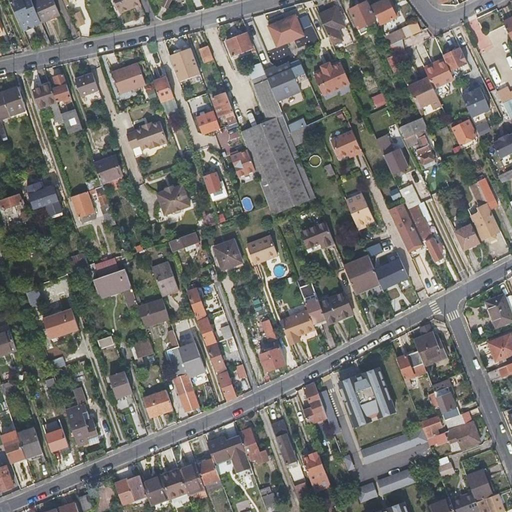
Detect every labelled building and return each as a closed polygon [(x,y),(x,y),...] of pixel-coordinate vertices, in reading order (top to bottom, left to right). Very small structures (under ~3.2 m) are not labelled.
[(33,25),(40,22),(30,0),(8,0),(20,28),(32,23),(33,25)] [(30,0),(40,22),(59,15),(52,0),(30,0)] [(115,0),(120,13),(141,4),(138,0),(115,0)] [(378,25),(366,0),(349,8),(361,33),(378,25)] [(397,16),(389,0),(381,0),(373,4),(381,23),(397,16)] [(335,6),(318,14),(335,49),(352,41),(335,6)] [(295,13),(269,24),(279,46),(305,35),(295,13)] [(84,23),(77,26),(82,38),(88,35),(84,23)] [(388,46),(406,37),(401,28),(383,36),(388,46)] [(232,54),(251,46),(245,30),(226,38),(232,54)] [(213,58),(208,46),(200,49),(204,62),(213,58)] [(200,73),(190,47),(168,54),(178,81),(200,73)] [(393,57),(389,48),(384,51),(388,59),(393,57)] [(460,49),(444,57),(444,58),(453,77),(459,74),(457,68),(467,63),(460,49)] [(453,77),(444,58),(436,62),(439,68),(427,74),(428,77),(433,89),(455,80),(453,77)] [(263,71),(264,73),(269,86),(273,96),(298,85),(289,63),(288,61),(275,66),(263,71)] [(263,71),(259,62),(246,67),(251,78),(264,73),(263,71)] [(436,62),(424,68),(427,74),(439,68),(436,62)] [(145,82),(138,63),(113,72),(120,91),(145,82)] [(314,75),(324,96),(351,85),(349,82),(341,64),(332,67),(323,70),(323,71),(314,75)] [(496,85),(502,83),(498,72),(492,74),(496,85)] [(57,84),(52,86),(57,101),(65,99),(66,101),(72,99),(64,73),(54,76),(57,84)] [(101,96),(93,73),(74,79),(81,96),(84,95),(86,101),(101,96)] [(251,78),(255,90),(269,86),(264,73),(251,78)] [(179,111),(167,77),(153,82),(159,98),(165,115),(179,111)] [(428,77),(426,78),(437,101),(445,118),(446,118),(435,94),(433,89),(428,77)] [(437,101),(426,78),(420,80),(421,82),(416,84),(415,83),(407,86),(418,110),(437,101)] [(52,86),(50,83),(35,89),(41,107),(50,104),(57,101),(52,86)] [(269,86),(255,90),(267,120),(282,114),(273,96),(269,86)] [(475,91),(462,97),(472,118),(490,110),(480,86),(474,89),(475,91)] [(27,111),(18,87),(0,92),(0,119),(27,111)] [(232,108),(225,92),(212,98),(218,114),(227,110),(232,108)] [(386,100),(383,93),(372,98),(375,104),(386,100)] [(506,110),(510,119),(511,118),(511,99),(503,104),(506,110)] [(57,101),(50,104),(56,122),(63,120),(61,113),(57,101)] [(61,113),(63,120),(68,134),(83,128),(76,108),(61,113)] [(232,123),(236,121),(232,108),(227,110),(232,123)] [(324,118),(320,109),(299,117),(297,118),(301,127),(303,126),(312,122),(324,118)] [(220,127),(214,111),(199,117),(205,133),(214,129),(220,127)] [(294,145),(289,132),(282,114),(267,120),(240,130),(247,149),(254,170),(267,203),(271,213),(315,196),(294,145)] [(404,140),(427,129),(426,127),(421,117),(398,128),(404,140)] [(8,143),(0,119),(0,130),(5,144),(8,143)] [(126,134),(131,148),(139,145),(141,149),(149,146),(150,148),(167,142),(159,121),(151,124),(150,123),(142,126),(142,128),(134,131),(126,134)] [(455,123),(450,126),(458,144),(476,135),(469,121),(462,124),(457,126),(455,123)] [(487,121),(477,126),(481,135),(491,130),(487,121)] [(312,122),(303,126),(301,127),(289,132),(294,145),(318,135),(312,122)] [(239,140),(235,128),(216,134),(220,146),(239,140)] [(424,134),(428,132),(427,129),(404,140),(408,148),(415,145),(423,164),(433,159),(426,144),(428,143),(424,134)] [(359,144),(353,131),(331,140),(339,158),(349,154),(361,149),(359,144)] [(511,153),(511,135),(494,144),(501,158),(511,153)] [(377,142),(391,172),(398,169),(406,165),(408,165),(401,151),(394,154),(387,138),(377,142)] [(238,176),(254,170),(247,149),(238,152),(238,150),(230,154),(238,176)] [(361,149),(349,154),(351,159),(363,153),(361,149)] [(94,161),(101,182),(123,174),(116,154),(94,161)] [(335,175),(330,164),(325,166),(329,177),(335,175)] [(511,169),(498,176),(502,183),(511,178),(511,169)] [(203,177),(209,193),(221,188),(215,173),(203,177)] [(484,180),(477,184),(490,211),(497,207),(484,180)] [(64,211),(55,185),(46,189),(43,181),(30,185),(38,207),(51,203),(55,214),(64,211)] [(157,194),(164,215),(172,212),(176,214),(181,212),(183,208),(190,205),(182,184),(174,188),(166,191),(157,194)] [(494,234),(499,231),(490,211),(477,184),(470,187),(486,221),(477,226),(483,239),(488,237),(494,234)] [(86,192),(87,196),(104,190),(103,186),(86,192)] [(408,211),(420,205),(412,187),(400,192),(404,201),(408,211)] [(86,192),(72,197),(80,217),(82,217),(83,222),(98,218),(95,212),(93,213),(87,196),(86,192)] [(19,193),(0,200),(0,204),(2,210),(23,203),(19,193)] [(113,216),(105,193),(99,195),(107,218),(113,216)] [(363,194),(345,201),(356,227),(364,225),(365,227),(375,223),(363,194)] [(249,196),(241,200),(246,211),(254,208),(249,196)] [(407,250),(420,245),(401,202),(388,208),(407,250)] [(428,224),(432,222),(424,205),(409,212),(426,249),(429,247),(435,261),(444,258),(428,224)] [(200,212),(206,227),(220,222),(216,212),(206,216),(204,211),(200,212)] [(321,246),(333,242),(325,221),(300,231),(306,246),(320,241),(321,246)] [(464,251),(480,243),(472,225),(455,233),(464,251)] [(179,236),(168,240),(172,249),(197,240),(195,231),(179,236)] [(246,245),(247,247),(252,260),(253,264),(277,255),(270,236),(246,245)] [(242,263),(234,241),(214,248),(222,270),(242,263)] [(134,244),(136,251),(144,249),(141,242),(134,244)] [(407,250),(409,255),(422,250),(420,245),(407,250)] [(368,255),(372,264),(378,261),(372,246),(365,249),(368,255)] [(89,266),(85,253),(68,260),(72,272),(89,266)] [(349,281),(354,292),(379,282),(372,264),(368,255),(343,265),(349,281)] [(121,257),(115,259),(119,270),(125,268),(121,257)] [(95,267),(99,277),(119,270),(115,259),(95,265),(95,267)] [(401,260),(410,278),(411,278),(403,259),(401,260)] [(168,260),(152,266),(162,295),(179,288),(168,260)] [(389,287),(410,278),(401,260),(381,268),(389,287)] [(95,267),(90,269),(94,279),(99,277),(95,267)] [(94,279),(100,298),(109,294),(108,290),(122,286),(123,289),(130,309),(138,306),(125,268),(119,270),(99,277),(94,279)] [(307,311),(312,323),(325,318),(318,300),(312,283),(299,288),(307,311)] [(108,290),(109,294),(123,289),(122,286),(108,290)] [(200,287),(187,292),(196,315),(197,319),(206,316),(199,297),(202,295),(200,287)] [(325,318),(327,322),(351,312),(343,291),(318,300),(325,318)] [(511,319),(511,318),(511,300),(510,296),(509,293),(502,296),(511,319)] [(495,326),(511,319),(502,296),(501,295),(488,300),(492,312),(489,313),(495,326)] [(170,320),(163,298),(139,307),(146,329),(170,320)] [(72,308),(62,312),(65,320),(69,332),(79,328),(72,308)] [(307,311),(282,321),(290,343),(299,339),(297,336),(296,334),(303,331),(304,333),(314,329),(312,323),(307,311)] [(65,320),(62,312),(44,318),(51,338),(69,332),(65,320)] [(206,316),(197,319),(207,345),(216,342),(206,316)] [(433,332),(430,323),(420,327),(423,336),(433,332)] [(179,346),(173,329),(169,330),(175,347),(177,347),(179,346)] [(221,332),(223,340),(225,339),(233,336),(230,329),(221,332)] [(0,354),(16,349),(10,330),(0,333),(0,354)] [(423,336),(413,339),(417,350),(422,362),(423,364),(446,355),(440,340),(437,342),(433,332),(423,336)] [(511,354),(511,338),(510,333),(488,341),(495,361),(511,354)] [(113,344),(110,336),(97,340),(100,348),(113,344)] [(233,336),(225,339),(230,352),(237,349),(233,336)] [(138,358),(154,352),(150,340),(133,346),(138,358)] [(216,342),(207,345),(217,373),(226,369),(216,342)] [(181,349),(190,376),(205,370),(195,344),(181,349)] [(268,371),(287,364),(281,346),(261,354),(268,371)] [(177,347),(175,347),(171,349),(180,374),(186,372),(177,347)] [(417,350),(396,358),(404,378),(412,375),(409,367),(422,362),(417,350)] [(111,352),(104,354),(106,362),(114,360),(111,352)] [(63,357),(51,361),(54,369),(66,365),(63,357)] [(396,358),(395,357),(376,364),(382,380),(384,379),(391,377),(393,382),(404,378),(396,358)] [(487,377),(489,381),(511,371),(511,361),(485,372),(487,377)] [(243,363),(236,366),(240,377),(247,375),(243,363)] [(217,373),(227,399),(235,395),(226,369),(217,373)] [(118,397),(133,392),(125,370),(110,375),(118,397)] [(56,386),(54,378),(46,381),(49,389),(56,386)] [(177,385),(181,395),(194,390),(190,380),(177,385)] [(324,380),(315,383),(326,413),(336,409),(324,380)] [(444,380),(431,385),(434,393),(439,406),(444,419),(459,414),(457,407),(456,408),(449,391),(444,380)] [(326,413),(315,383),(304,387),(312,407),(303,410),(308,424),(327,416),(326,413)] [(82,390),(62,397),(71,425),(77,444),(99,436),(93,418),(88,420),(82,404),(86,402),(82,390)] [(144,397),(150,416),(174,408),(167,390),(144,397)] [(194,390),(181,395),(187,411),(200,406),(194,390)] [(439,406),(434,393),(427,395),(432,409),(439,406)] [(427,438),(429,445),(436,442),(437,445),(451,439),(457,437),(458,440),(461,448),(479,442),(472,421),(469,422),(465,412),(459,414),(444,419),(448,430),(435,435),(427,438)] [(334,433),(343,456),(348,454),(333,415),(327,417),(334,433)] [(437,416),(420,422),(427,438),(435,435),(433,429),(441,426),(437,416)] [(288,433),(283,419),(271,424),(286,466),(293,464),(292,461),(295,460),(290,447),(285,434),(288,433)] [(26,457),(43,451),(35,427),(17,433),(19,437),(26,457)] [(45,434),(52,452),(68,446),(65,436),(62,428),(45,434)] [(250,428),(239,431),(240,436),(249,460),(255,458),(256,460),(265,457),(262,449),(258,450),(250,428)] [(361,451),(367,465),(426,442),(421,428),(361,451)] [(217,440),(207,443),(213,459),(215,463),(232,458),(237,472),(251,467),(249,460),(240,436),(226,441),(219,444),(217,440)] [(12,463),(26,457),(19,437),(4,442),(12,463)] [(319,478),(327,475),(317,448),(309,451),(301,453),(315,495),(324,491),(319,478)] [(450,452),(434,458),(435,461),(449,456),(452,455),(450,452)] [(349,470),(354,468),(350,456),(345,458),(349,470)] [(449,456),(435,461),(437,465),(450,460),(449,456)] [(213,459),(197,465),(204,484),(220,479),(215,463),(213,459)] [(450,460),(437,465),(440,474),(453,469),(450,460)] [(204,484),(197,465),(179,471),(187,493),(188,495),(197,491),(200,497),(207,495),(206,492),(204,484)] [(0,490),(14,485),(7,466),(0,468),(0,490)] [(484,469),(495,494),(499,492),(488,467),(484,469)] [(409,469),(379,480),(384,494),(414,483),(409,469)] [(484,469),(466,475),(472,490),(477,501),(495,494),(484,469)] [(179,471),(179,470),(169,473),(169,475),(162,478),(170,499),(187,493),(179,471)] [(295,473),(289,475),(293,485),(299,483),(295,473)] [(142,482),(139,475),(114,484),(122,504),(147,496),(142,482)] [(162,478),(161,476),(142,482),(147,496),(152,511),(171,504),(170,499),(162,478)] [(220,479),(204,484),(206,492),(223,486),(220,479)] [(307,490),(304,482),(299,483),(293,485),(296,493),(307,490)] [(374,482),(358,489),(363,501),(379,495),(374,482)] [(260,490),(265,504),(275,501),(273,492),(270,493),(268,487),(260,490)] [(472,490),(449,498),(454,511),(471,511),(479,509),(478,506),(477,501),(472,490)] [(478,506),(479,509),(480,511),(502,511),(505,511),(498,493),(495,494),(477,501),(478,506)] [(92,508),(87,494),(78,497),(83,511),(92,508)] [(449,497),(427,505),(430,511),(454,511),(449,498),(449,497)] [(55,508),(56,511),(77,511),(74,502),(55,508)]
